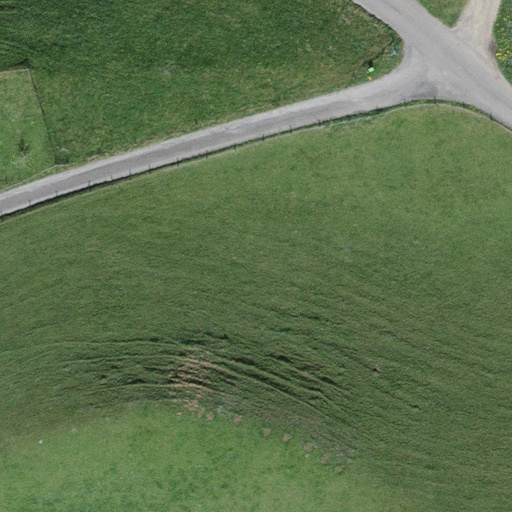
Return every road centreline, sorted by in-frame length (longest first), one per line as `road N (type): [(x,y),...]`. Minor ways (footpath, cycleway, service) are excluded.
road 1 (track): [(0,215),(236,138),(473,78)]
road 2 (track): [(511,106),(385,0)]
